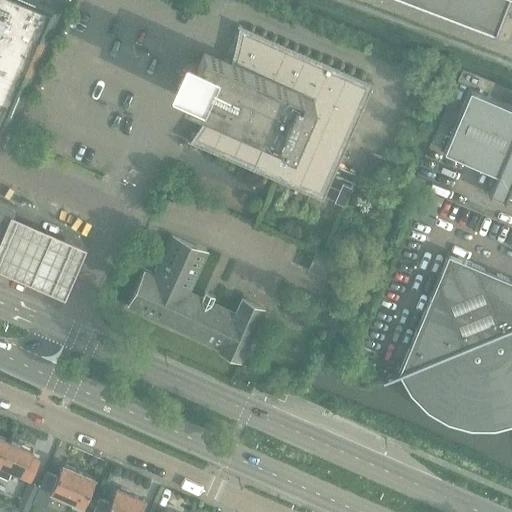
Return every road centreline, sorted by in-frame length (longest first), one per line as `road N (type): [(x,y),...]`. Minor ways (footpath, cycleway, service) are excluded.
road 1 (secondary): [(473,511),(62,331)]
road 2 (secondary): [(21,365),(352,511)]
road 3 (residential): [(263,511),(0,394)]
road 4 (unclassified): [(62,331),(115,213),(0,161)]
